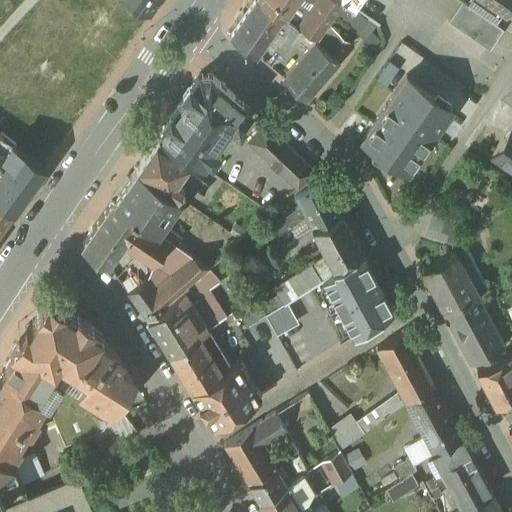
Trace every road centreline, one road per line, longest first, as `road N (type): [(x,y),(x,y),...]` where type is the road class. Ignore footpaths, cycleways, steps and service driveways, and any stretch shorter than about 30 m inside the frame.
road 1 (residential): [(185,25),(323,143),(384,248)]
road 2 (residential): [(48,224),(96,277),(199,443)]
road 3 (residential): [(199,443),(416,307)]
road 4 (tertiary): [(48,224),(185,25)]
road 5 (residential): [(384,248),(511,61)]
road 6 (residential): [(416,307),(511,478)]
